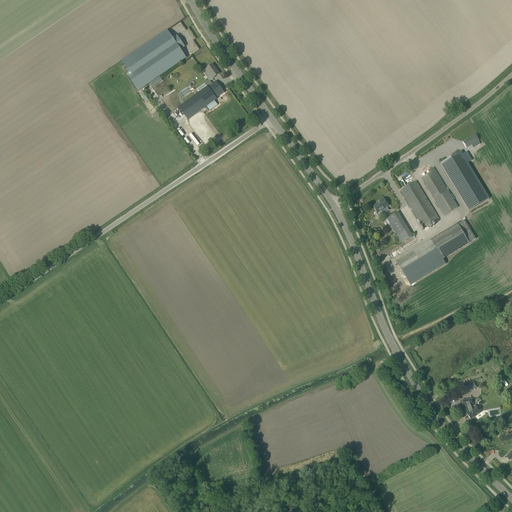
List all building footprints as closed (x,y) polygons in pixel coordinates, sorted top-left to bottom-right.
[(186,58),(181,50),(185,47),(177,35),(173,38),(167,30),(121,61),(141,89),(186,58)] [(212,65),(206,69),(203,72),(209,81),(213,79),(215,77),(219,74),(212,65)] [(207,87),(178,108),(188,121),(216,100),(216,99),(224,93),(216,81),(212,84),(207,87)] [(234,107),(230,110),(212,123),(221,135),(243,118),(234,107)] [(475,135),(463,142),(467,148),(479,141),(475,135)] [(470,213),(489,201),(460,154),(440,166),(470,213)] [(429,174),(421,178),(424,183),(444,216),(458,208),(448,191),(434,168),(428,171),(429,174)] [(437,216),(416,181),(401,191),(403,195),(418,219),(416,220),(419,224),(420,223),(421,225),(423,228),(439,219),(437,216)] [(382,213),(381,211),(389,206),(383,198),(377,203),(373,207),(376,212),(374,213),(374,214),(376,216),(378,217),(382,215),(382,213)] [(400,216),(397,212),(387,218),(397,236),(402,243),(412,237),(408,229),(400,216)] [(430,240),(396,261),(410,285),(446,264),(443,260),(469,244),(469,243),(476,239),(465,221),(458,225),(457,224),(430,240)] [(471,420),(475,417),(480,413),(475,406),(473,407),(471,405),(473,405),(472,399),(462,400),(463,405),(464,405),(467,413),(466,413),(471,420)]
